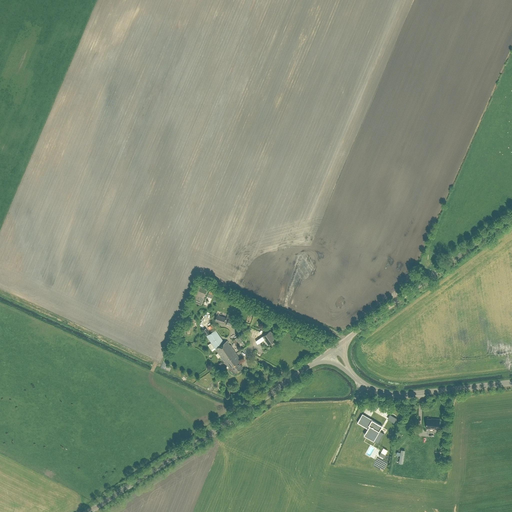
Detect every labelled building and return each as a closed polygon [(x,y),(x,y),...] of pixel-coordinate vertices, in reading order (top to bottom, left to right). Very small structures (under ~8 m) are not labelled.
[(223,323),(238,328),(240,322),(225,316),(224,317),(217,315),(215,320),(222,323),(223,323)] [(238,359),(239,358),(227,340),(224,343),(219,335),(220,334),(217,329),(207,336),(215,349),(216,349),(227,366),(228,366),(233,374),(242,368),(239,362),(240,361),(238,359)] [(268,345),(276,340),(270,331),(262,336),(264,339),(264,340),(268,345)] [(360,418),(357,422),(368,428),(366,432),(367,431),(371,433),(371,435),(375,437),(373,440),(378,443),(384,433),(380,431),(382,426),(372,420),(370,423),(360,418)] [(439,429),(440,419),(434,419),(427,418),(426,427),(439,429)]
